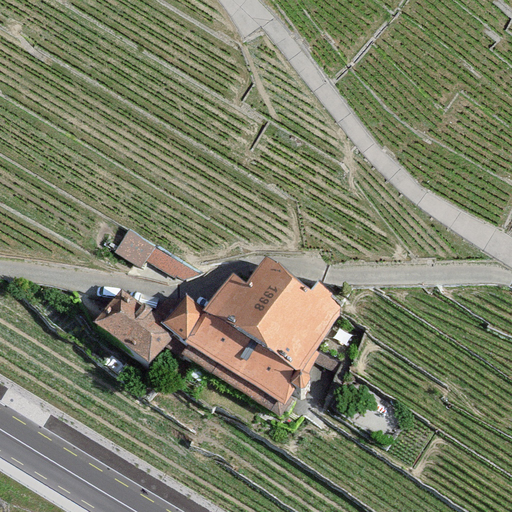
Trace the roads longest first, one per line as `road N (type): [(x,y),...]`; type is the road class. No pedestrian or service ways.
road 1 (track): [(511,279),(490,272),(327,274),(252,262),(181,293),(0,268)]
road 2 (track): [(245,0),(403,182),(511,257)]
road 3 (primary): [(0,424),(144,511)]
